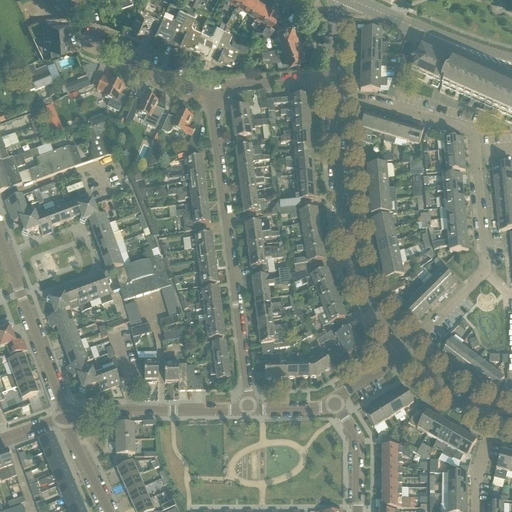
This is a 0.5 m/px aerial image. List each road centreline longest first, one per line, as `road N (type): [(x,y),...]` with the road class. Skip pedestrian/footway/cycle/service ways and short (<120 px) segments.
road 1 (residential): [(402,354),(486,263),(468,128),(369,100),(336,102)]
road 2 (residential): [(217,104),(248,410)]
road 3 (residential): [(402,354),(373,317),(346,240),(336,102)]
road 4 (residential): [(65,417),(0,239)]
road 5 (residential): [(65,417),(248,410)]
road 6 (residential): [(90,0),(101,42),(115,55),(217,104)]
road 7 (tertiary): [(511,70),(353,0)]
road 8 (residential): [(217,104),(237,84),(334,79)]
road 9 (residential): [(501,421),(456,399),(402,354)]
